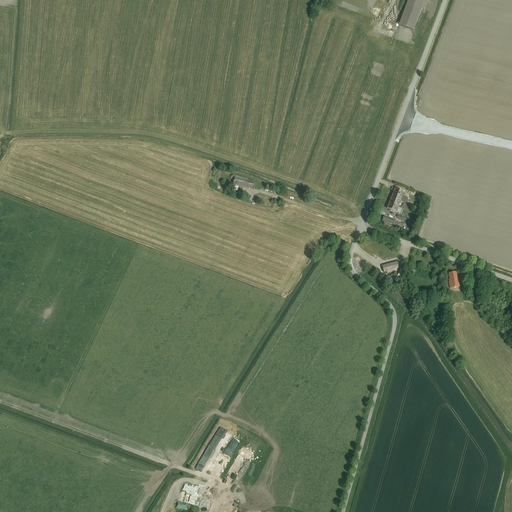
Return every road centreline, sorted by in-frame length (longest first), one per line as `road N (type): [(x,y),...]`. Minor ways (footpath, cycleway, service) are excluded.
road 1 (unclassified): [(361,226),(350,265),(388,302),(395,325),(342,511)]
road 2 (tertiary): [(445,0),(361,226)]
road 3 (unclassified): [(361,226),(511,280)]
